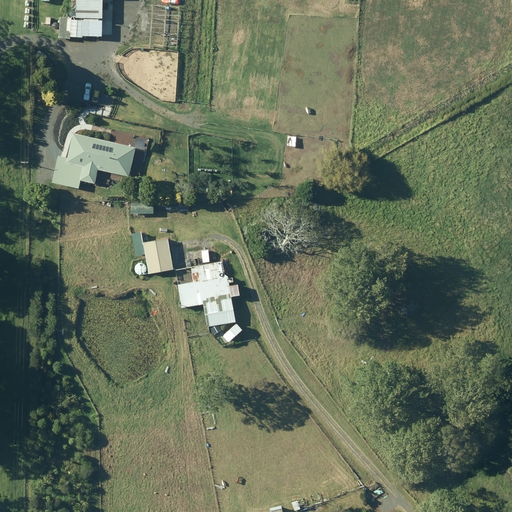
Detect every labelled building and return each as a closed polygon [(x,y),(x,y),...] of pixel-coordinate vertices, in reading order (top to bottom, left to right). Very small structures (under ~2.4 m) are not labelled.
[(74,0),(74,18),(100,19),(100,0),(74,0)] [(68,39),(69,18),(59,17),(58,38),(68,39)] [(69,20),(69,37),(81,37),(82,20),(69,20)] [(71,134),(65,162),(82,166),(79,181),(93,184),(97,170),(111,173),(118,144),(71,134)] [(274,153),(274,165),(286,165),(286,153),(274,153)] [(154,200),(131,199),(131,210),(154,210),(154,200)] [(142,243),(147,274),(172,270),(166,239),(142,243)] [(190,267),(192,283),(176,285),(180,308),(203,305),(206,327),(234,322),(229,295),(231,294),(232,296),(237,296),(235,285),(228,286),(228,283),(232,282),(231,277),(227,278),(227,276),(223,274),(221,262),(190,267)]
